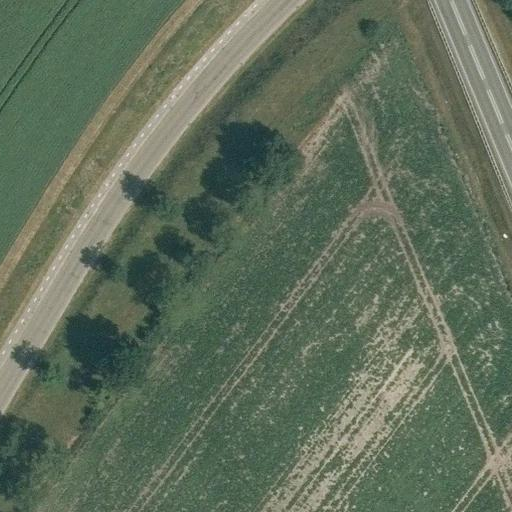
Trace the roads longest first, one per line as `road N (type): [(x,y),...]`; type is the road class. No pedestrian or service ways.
road 1 (tertiary): [(0,391),(122,191),(286,0)]
road 2 (trunk): [(511,143),(453,0)]
